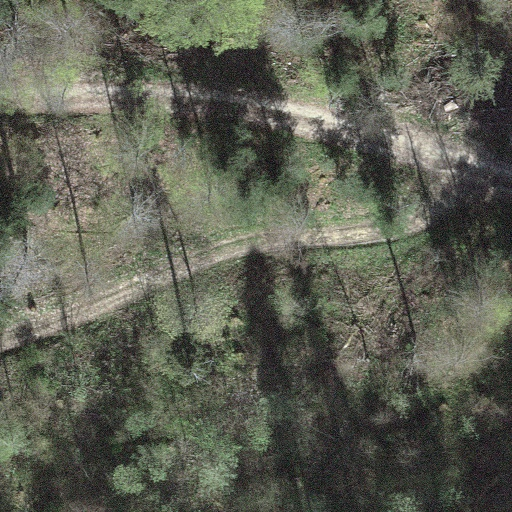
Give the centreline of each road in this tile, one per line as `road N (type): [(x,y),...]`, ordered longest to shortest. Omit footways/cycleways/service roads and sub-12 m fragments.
road 1 (track): [(0,335),(109,295),(511,179)]
road 2 (track): [(0,98),(251,101),(328,117),(505,176)]
